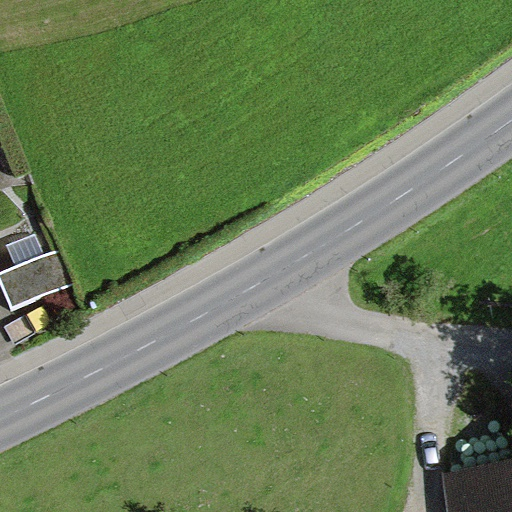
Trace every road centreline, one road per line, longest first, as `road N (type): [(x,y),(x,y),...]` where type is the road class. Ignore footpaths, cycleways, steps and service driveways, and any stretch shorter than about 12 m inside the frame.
road 1 (tertiary): [(0,419),(236,305),(511,119)]
road 2 (track): [(236,305),(511,355)]
